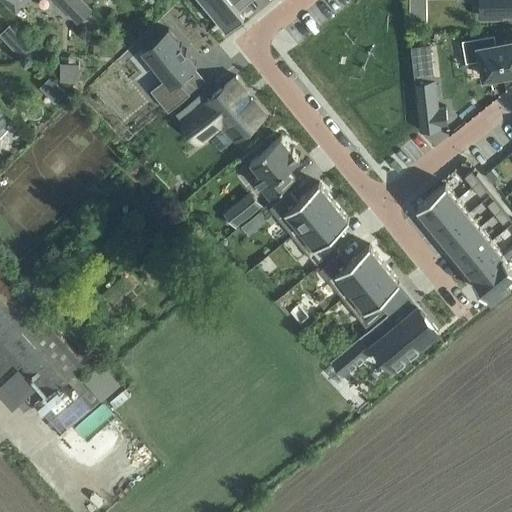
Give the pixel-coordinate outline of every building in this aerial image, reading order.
[(3,0),(9,5),(16,12),(28,0),(3,0)] [(79,0),(55,0),(78,23),(90,11),(79,0)] [(79,0),(90,11),(93,9),(84,0),(79,0)] [(202,0),(226,29),(245,14),(235,2),(236,0),(202,0)] [(511,0),(480,0),(481,17),(502,17),(502,13),(511,12),(511,0)] [(421,9),(410,9),(410,21),(422,20),(421,9)] [(168,28),(143,48),(166,76),(151,89),(169,110),(191,93),(189,92),(178,78),(194,65),(196,62),(168,28)] [(22,33),(13,43),(22,52),(32,43),(22,33)] [(511,39),(495,42),(494,35),(463,40),(467,61),(481,59),(484,77),(506,73),(507,78),(511,76),(511,39)] [(52,73),(41,84),(55,98),(66,88),(52,73)] [(194,98),(176,112),(182,120),(181,120),(198,141),(208,133),(223,121),(236,137),(263,115),(264,117),(266,116),(238,82),(236,79),(238,77),(237,76),(200,105),(194,98)] [(435,80),(415,82),(421,132),(440,130),(440,125),(448,125),(446,107),(438,108),(435,80)] [(282,135),(251,161),(261,174),(255,179),(270,198),(295,177),(288,168),(300,158),(298,155),(299,154),(293,148),(292,149),(282,135)] [(498,176),(492,168),(486,173),(486,174),(492,181),(498,176)] [(471,171),(465,176),(473,186),(479,180),(475,176),(471,171)] [(479,180),(473,186),(481,195),(487,190),(479,180)] [(290,191),(270,207),(293,234),(335,201),(320,182),(298,200),(290,191)] [(446,183),(418,206),(430,221),(458,197),(446,183)] [(261,206),(253,196),(241,206),(249,216),(261,206)] [(458,197),(430,221),(441,235),(470,211),(458,197)] [(494,199),(488,204),(496,214),(502,208),(494,199)] [(335,201),(293,234),(293,235),(316,262),(336,246),(328,237),(350,219),(335,201)] [(502,208),(496,214),(503,223),(510,218),(502,208)] [(261,209),(255,214),(262,223),(268,218),(261,209)] [(470,211),(441,235),(453,249),(481,225),(470,211)] [(481,225),(453,249),(464,262),(493,239),(481,225)] [(493,239),(464,262),(475,276),(473,277),(474,278),(504,253),(493,239)] [(340,253),(321,268),(343,296),(385,263),(370,244),(348,262),(340,253)] [(511,262),(504,253),(474,278),(487,294),(511,273),(511,262)] [(385,263),(343,296),(366,324),(386,309),(378,299),(400,281),(385,263)] [(0,380),(20,363),(38,382),(16,401),(24,411),(46,391),(46,392),(82,360),(0,269),(0,380)] [(369,327),(331,358),(344,374),(376,347),(393,367),(439,329),(418,303),(396,321),(388,311),(369,327)]
